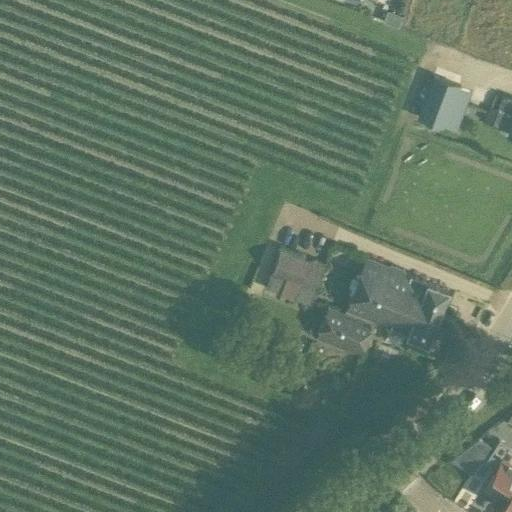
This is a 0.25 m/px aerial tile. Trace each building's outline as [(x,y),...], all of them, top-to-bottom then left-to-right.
[(442,126),(459,83),(431,73),(416,115),(442,126)] [(511,99),(501,95),(496,107),(511,113),(511,116),(506,132),(511,134),(511,99)] [(309,303),(322,264),(278,248),(264,286),(309,303)] [(426,340),(446,287),(365,255),(344,309),(343,310),(326,304),(314,337),(358,353),(372,319),(426,340)] [(511,485),(511,452),(506,449),(508,447),(498,440),(485,460),(495,467),(479,492),(499,505),(511,485)] [(511,511),(511,485),(499,505),(509,511),(511,511)]
